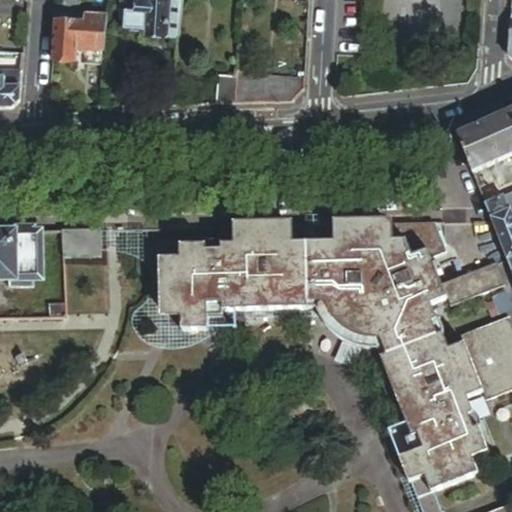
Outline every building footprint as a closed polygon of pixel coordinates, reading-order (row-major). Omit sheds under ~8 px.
[(147,18),(147,22),(182,24),(183,0),(127,0),(127,4),(127,16),(147,18)] [(108,18),(57,14),(53,63),(75,65),(76,50),(85,51),(105,52),(108,18)] [(103,72),(105,52),(85,51),(83,71),(103,72)] [(0,111),(13,111),(20,104),(23,72),(0,73),(0,111)] [(305,80),(238,77),(238,80),(236,106),(295,105),(305,91),(305,80)] [(236,106),(238,80),(220,78),(217,107),(236,106)] [(511,158),(511,116),(511,113),(457,137),(473,175),(480,172),(511,158)] [(480,172),(473,175),(478,188),(485,185),(480,172)] [(511,195),(511,182),(500,187),(498,180),(485,185),(478,188),(485,206),(511,195)] [(511,195),(485,206),(492,223),(511,273),(511,214),(511,211),(509,212),(507,208),(511,206),(511,195)] [(432,261),(447,256),(435,226),(394,227),(394,225),(334,227),(335,246),(295,247),(294,228),(236,229),(236,231),(237,248),(221,248),(222,254),(207,254),(207,249),(180,249),(181,265),(162,265),(164,320),(183,319),(183,335),(209,334),(209,309),(223,308),(223,315),(309,313),(309,301),(331,300),(335,312),(340,319),(344,324),(350,329),(359,334),(365,336),(373,337),(408,428),(390,435),(410,487),(426,480),(432,497),(435,496),(480,478),(474,462),(489,455),(480,431),(475,433),(470,420),(475,417),(469,402),(483,396),(464,348),(450,354),(443,338),(439,340),(433,326),(438,325),(432,308),(448,302),(442,288),(432,261)] [(65,235),(66,260),(105,259),(104,233),(104,232),(65,233),(65,235)] [(0,282),(9,282),(9,292),(34,291),(34,281),(42,281),(40,235),(0,235),(0,282)] [(451,310),(506,288),(497,266),(442,288),(448,302),(451,310)] [(511,308),(507,294),(493,300),(500,318),(511,313),(511,308)] [(51,322),(68,321),(67,306),(50,307),(51,322)] [(464,348),(483,396),(486,404),(511,393),(511,326),(510,321),(461,340),(464,348)] [(441,511),(435,496),(432,497),(419,502),(423,511),(441,511)]
